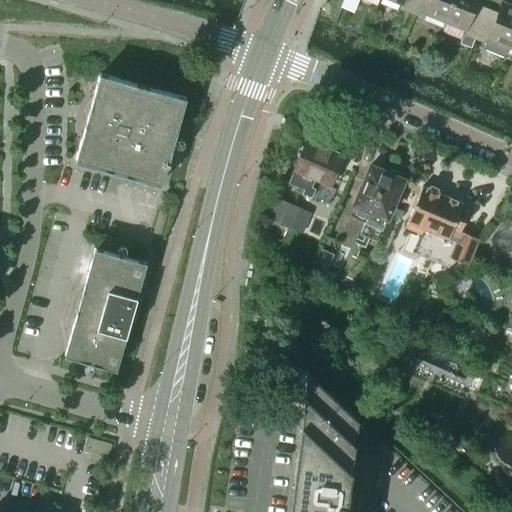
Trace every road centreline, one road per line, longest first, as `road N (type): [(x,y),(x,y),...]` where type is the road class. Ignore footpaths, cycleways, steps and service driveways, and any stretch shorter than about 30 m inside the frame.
road 1 (tertiary): [(169,425),(202,254),(262,52)]
road 2 (residential): [(0,348),(32,190),(22,53),(0,47)]
road 3 (residential): [(511,157),(262,52)]
road 4 (residential): [(262,52),(80,0)]
road 5 (unclassified): [(169,425),(0,378)]
